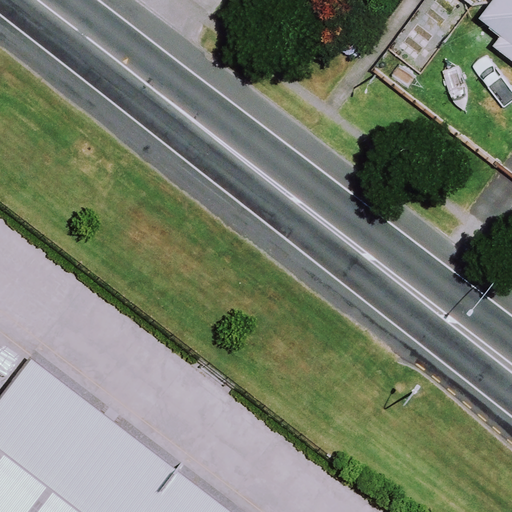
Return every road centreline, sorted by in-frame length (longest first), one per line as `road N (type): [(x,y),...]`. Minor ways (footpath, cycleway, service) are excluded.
road 1 (secondary): [(511,363),(43,0)]
road 2 (unknown): [(208,511),(0,343)]
